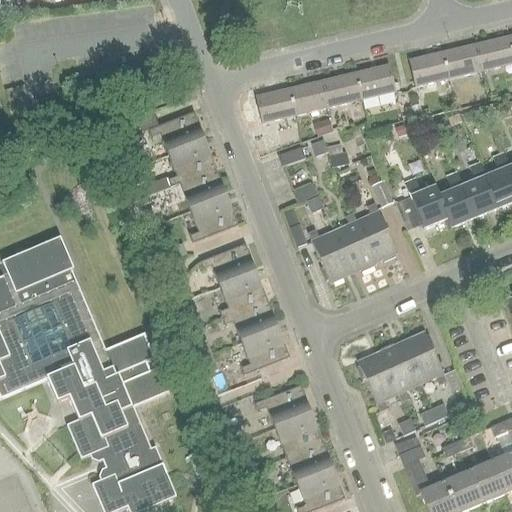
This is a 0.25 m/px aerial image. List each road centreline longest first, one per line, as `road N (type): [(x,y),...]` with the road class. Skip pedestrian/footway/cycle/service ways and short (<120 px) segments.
road 1 (residential): [(306,337),(208,85)]
road 2 (residential): [(208,85),(449,25)]
road 3 (residential): [(306,337),(511,243)]
road 4 (residential): [(375,511),(306,337)]
road 5 (unknown): [(502,406),(449,272)]
